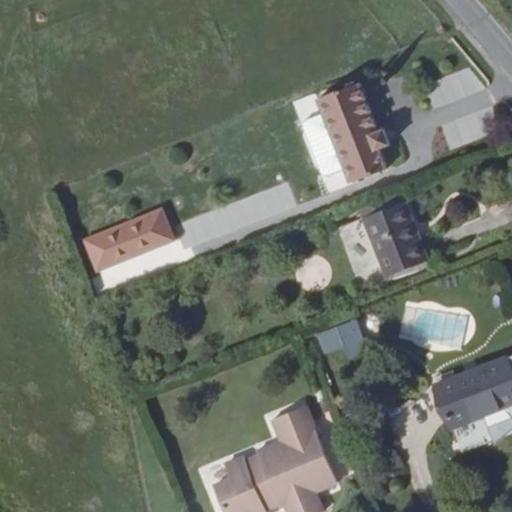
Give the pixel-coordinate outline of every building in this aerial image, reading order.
[(363,179),(400,165),(392,145),(402,141),(397,125),(390,128),(372,80),(331,95),(336,108),(358,165),(363,179)] [(299,120),(320,115),(315,95),(294,100),(299,120)] [(358,165),(336,108),(321,115),(318,120),(336,169),(342,171),(358,165)] [(425,236),(413,199),(374,214),(397,273),(438,258),(429,234),(425,236)] [(78,239),(107,230),(101,208),(71,217),(78,239)] [(463,354),(470,318),(407,305),(400,341),(463,354)] [(363,315),(353,319),(358,331),(368,327),(363,315)] [(358,331),(353,319),(347,322),(358,350),(364,347),(358,331)] [(511,402),(511,355),(452,379),(467,420),(511,402)] [(267,454),(292,511),(293,511),(298,510),(331,498),(327,488),(352,478),(321,404),(281,420),(289,437),(265,447),(267,454)] [(222,483),(234,511),(292,511),(267,454),(256,459),(253,452),(231,461),(238,476),(222,483)]
